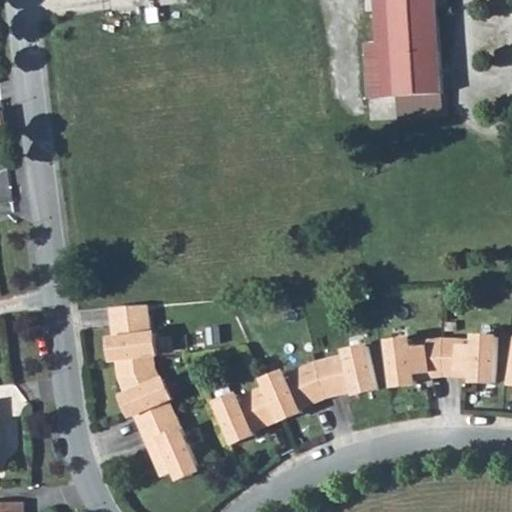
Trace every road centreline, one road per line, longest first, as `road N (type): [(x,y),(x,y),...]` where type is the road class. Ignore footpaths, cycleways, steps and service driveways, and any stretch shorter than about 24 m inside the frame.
road 1 (residential): [(17,0),(76,447),(103,511)]
road 2 (residential): [(255,511),(363,456),(432,443),(511,445)]
